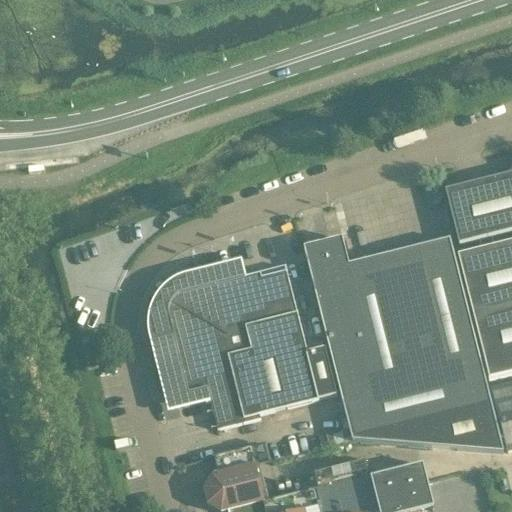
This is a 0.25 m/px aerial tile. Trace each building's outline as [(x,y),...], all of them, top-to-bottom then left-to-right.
[(511,234),(511,177),(445,194),(459,248),(511,234)] [(303,251),(343,407),(351,442),(418,425),(382,280),(377,261),(349,268),(342,241),(303,251)] [(382,280),(418,425),(491,407),(450,243),(377,261),(382,280)] [(511,244),(458,259),(474,323),(511,312),(511,244)] [(172,304),(169,311),(169,320),(177,355),(187,394),(188,397),(197,395),(203,393),(204,399),(206,405),(210,404),(217,433),(251,425),(259,423),(260,422),(259,418),(319,403),(337,399),(325,352),(307,356),(287,276),(287,274),(261,280),(260,276),(218,287),(178,298),(172,304)] [(511,312),(474,323),(489,383),(511,376),(511,312)] [(511,384),(491,390),(507,455),(511,453),(511,384)] [(418,425),(351,442),(352,444),(503,457),(503,456),(491,407),(418,425)] [(236,511),(264,505),(250,451),(214,460),(218,478),(212,479),(204,493),(208,508),(214,511),(236,511)] [(316,492),(320,511),(377,511),(370,480),(366,462),(312,476),(316,492)] [(370,480),(377,511),(434,511),(423,467),(370,480)] [(320,511),(316,492),(264,505),(265,511),(320,511)]
